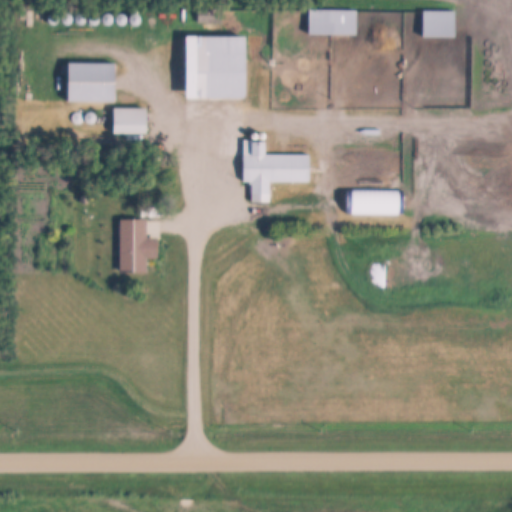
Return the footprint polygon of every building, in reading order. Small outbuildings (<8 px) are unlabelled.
[(431,10),(431,33),(463,33),(463,10),(431,10)] [(362,32),(362,11),(316,11),(316,32),(362,32)] [(248,34),(190,34),(190,93),(248,93),(248,34)] [(76,65),(77,102),(122,101),(121,64),(76,65)] [(124,111),(124,132),(152,132),(152,111),(124,111)] [(256,154),(256,199),(277,199),(277,180),(316,180),(316,155),(256,154)] [(407,210),(407,190),(357,190),(357,210),(407,210)] [(163,265),(162,214),(130,215),(131,266),(163,265)]
